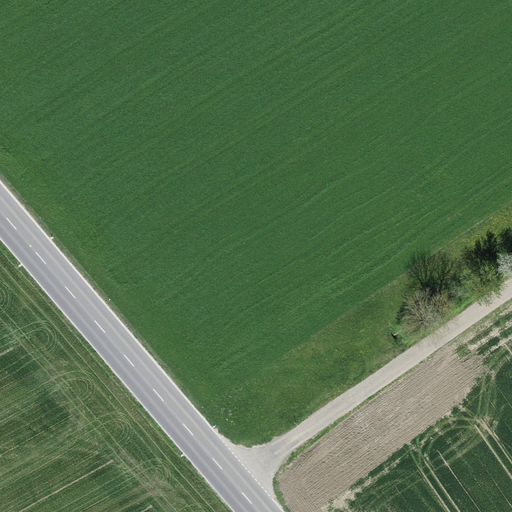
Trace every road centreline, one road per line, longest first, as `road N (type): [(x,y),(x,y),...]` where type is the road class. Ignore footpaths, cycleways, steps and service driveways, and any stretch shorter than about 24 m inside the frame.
road 1 (tertiary): [(0,210),(233,482)]
road 2 (residential): [(233,482),(511,285)]
